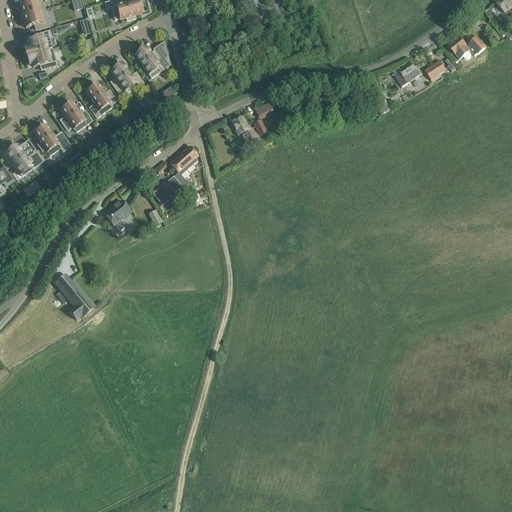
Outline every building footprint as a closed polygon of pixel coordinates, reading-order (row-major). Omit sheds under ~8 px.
[(44,11),(41,0),(28,0),(29,3),(19,5),(20,9),(17,10),(20,18),(44,11)] [(140,3),(137,4),(137,1),(123,5),(121,0),(119,0),(105,4),(107,11),(112,9),(115,21),(119,20),(120,21),(126,19),(127,22),(136,20),(135,17),(141,15),(140,13),(143,12),(140,3)] [(240,0),(252,31),(289,17),(282,0),(240,0)] [(511,0),(498,0),(495,2),(502,10),(505,13),(511,7),(511,0)] [(79,1),(72,3),(75,12),(81,10),(79,1)] [(49,28),(44,11),(20,18),(22,26),(25,25),(26,29),(36,26),(37,32),(49,28)] [(471,26),(467,21),(458,29),(462,34),(471,26)] [(51,39),(49,32),(35,36),(37,42),(27,45),(28,48),(25,49),(27,57),(52,50),(49,39),(51,39)] [(486,49),(476,37),(468,44),(470,46),(467,49),(459,39),(449,48),(456,56),(459,60),(463,57),(465,60),(467,61),(469,61),(471,59),(471,57),(470,55),(468,53),(469,52),(475,58),(481,54),(486,49)] [(148,75),(151,79),(170,66),(164,44),(154,51),(155,53),(151,56),(147,50),(145,52),(143,49),(135,54),(137,57),(135,58),(147,76),(148,75)] [(57,68),(52,50),(27,57),(30,66),(33,65),(33,68),(41,66),(43,72),(57,68)] [(407,85),(422,75),(418,69),(416,70),(411,63),(398,72),(392,76),(393,76),(402,88),(407,85)] [(433,84),(447,74),(438,63),(425,73),(433,84)] [(118,94),(124,90),(128,95),(143,84),(136,74),(131,78),(123,66),(121,68),(119,65),(112,71),(113,73),(111,75),(115,80),(111,84),(118,94)] [(103,115),(112,109),(110,107),(117,103),(109,92),(105,96),(98,86),(96,88),(94,85),(87,91),(88,93),(86,95),(94,106),(89,109),(96,120),(103,115)] [(372,100),(381,116),(391,110),(382,94),(372,100)] [(154,99),(149,103),(154,109),(159,106),(154,99)] [(85,112),(80,115),(72,104),(70,106),(68,103),(61,108),(63,111),(60,112),(64,118),(60,122),(67,133),(72,129),(73,130),(74,129),(77,133),(92,122),(85,112)] [(275,113),(274,111),(270,104),(257,111),(261,118),(262,120),(275,113)] [(120,121),(123,128),(132,124),(129,117),(120,121)] [(250,131),(247,126),(243,117),(231,123),(238,137),(241,136),(246,147),(255,142),(254,141),(257,139),(252,130),(250,131)] [(261,138),(267,135),(261,122),(255,125),(261,138)] [(39,144),(37,146),(42,153),(44,152),(46,154),(47,153),(50,157),(60,150),(63,154),(71,149),(61,135),(54,140),(46,128),(44,129),(42,127),(35,132),(36,135),(34,136),(39,144)] [(8,155),(6,156),(20,176),(21,175),(22,177),(43,163),(36,153),(26,159),(18,148),(16,150),(14,147),(6,152),(8,155)] [(184,181),(199,167),(197,164),(201,161),(198,158),(189,148),(170,165),(184,181)] [(79,155),(72,160),(76,165),(82,160),(79,155)] [(0,186),(3,184),(6,188),(9,186),(13,183),(14,183),(4,168),(0,170),(0,186)] [(168,183),(158,191),(164,199),(167,202),(172,198),(177,194),(183,190),(173,178),(168,183)] [(22,192),(27,199),(34,194),(29,187),(22,192)] [(132,214),(122,201),(103,214),(114,228),(132,214)] [(157,228),(165,222),(158,210),(149,215),(157,228)] [(95,309),(66,274),(54,284),(73,307),(68,311),(77,322),(82,318),(83,319),(95,309)]
